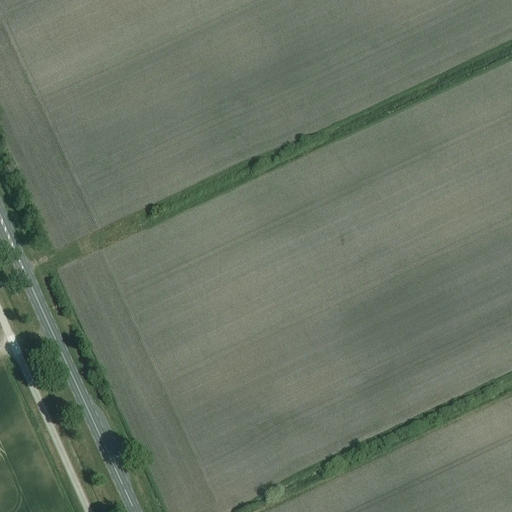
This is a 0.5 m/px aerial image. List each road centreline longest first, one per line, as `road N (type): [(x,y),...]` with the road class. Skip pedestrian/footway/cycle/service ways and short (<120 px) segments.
road 1 (primary): [(133,511),(0,219)]
road 2 (unclassified): [(87,511),(0,316)]
